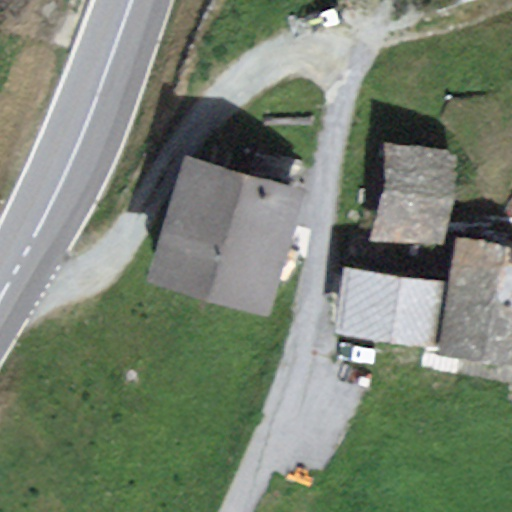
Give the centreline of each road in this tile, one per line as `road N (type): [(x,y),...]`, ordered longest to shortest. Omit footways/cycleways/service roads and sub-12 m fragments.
road 1 (unclassified): [(225,511),(300,354),(344,81),(334,58)]
road 2 (unclassified): [(12,284),(105,268),(210,105),(262,63),(301,54),(334,58)]
road 3 (secondary): [(132,0),(57,193),(12,284)]
